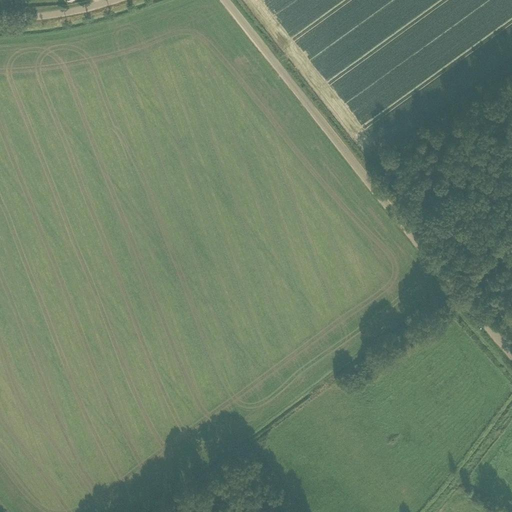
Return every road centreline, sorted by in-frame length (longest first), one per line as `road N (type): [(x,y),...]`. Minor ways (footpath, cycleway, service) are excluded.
road 1 (unclassified): [(511,355),(226,0)]
road 2 (unclassified): [(0,21),(121,0)]
